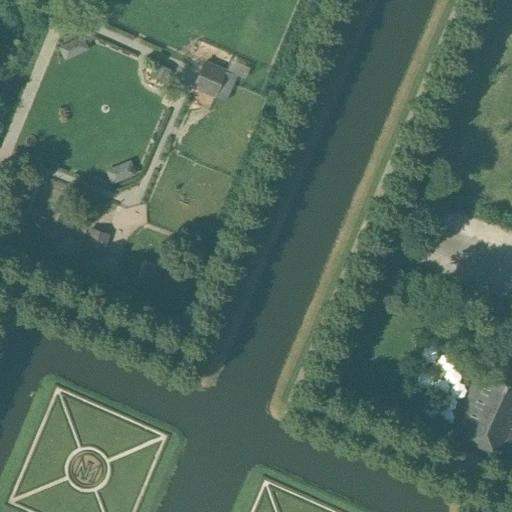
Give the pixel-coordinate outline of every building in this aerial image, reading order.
[(66,59),(89,48),(83,35),(60,46),(66,59)] [(215,98),(216,94),(217,93),(226,70),(204,60),(192,88),(215,98)] [(156,63),(150,77),(164,82),(169,85),(175,71),(156,63)] [(112,183),(137,173),(131,158),(106,168),(112,183)] [(102,261),(110,239),(111,236),(90,228),(81,253),(81,254),(84,255),(102,261)] [(162,271),(147,265),(142,278),(157,284),(162,271)] [(511,329),(500,324),(495,335),(511,341),(511,329)] [(511,442),(511,362),(487,351),(450,437),(505,460),(511,442)]
